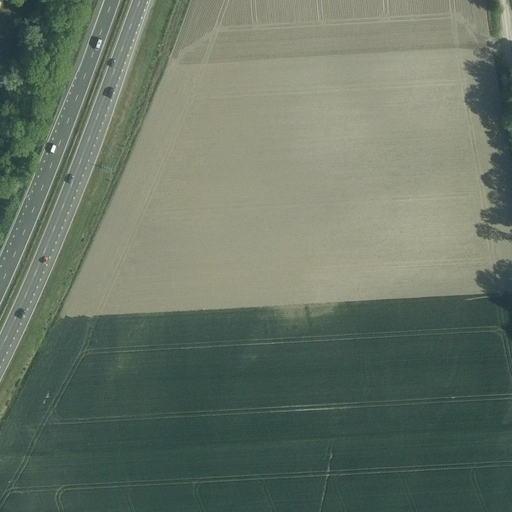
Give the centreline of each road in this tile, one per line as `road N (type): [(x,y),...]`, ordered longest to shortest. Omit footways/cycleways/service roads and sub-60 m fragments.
road 1 (motorway): [(0,354),(141,0)]
road 2 (motorway): [(112,0),(0,285)]
